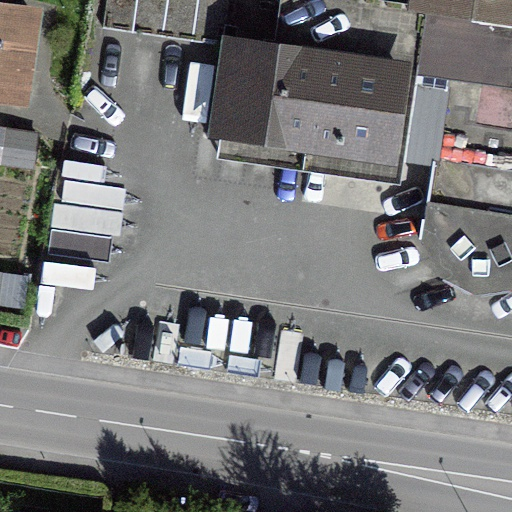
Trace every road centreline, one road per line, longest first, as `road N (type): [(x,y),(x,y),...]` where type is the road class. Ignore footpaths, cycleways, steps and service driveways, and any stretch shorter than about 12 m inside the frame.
road 1 (primary): [(0,407),(511,489)]
road 2 (unknown): [(247,308),(210,358),(172,375),(114,383),(51,366),(0,334)]
road 3 (unknown): [(511,360),(247,308)]
road 4 (unknown): [(247,308),(264,98)]
